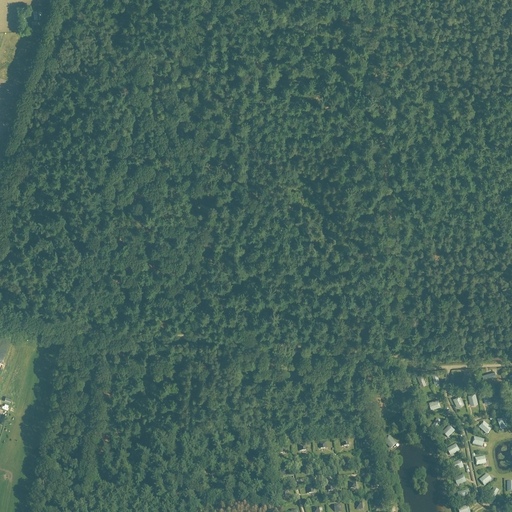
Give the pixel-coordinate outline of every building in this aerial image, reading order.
[(33,10),(34,21),(43,20),(42,9),(33,10)] [(42,21),(31,22),(32,29),(43,28),(42,21)] [(463,376),(461,382),(468,384),(470,378),(471,374),(465,373),(464,376),(463,376)] [(417,376),(420,383),(421,383),(422,386),(425,385),(424,381),(424,380),(422,375),(417,376)] [(490,393),(483,395),(485,405),(493,403),(490,393)] [(475,394),(468,396),(470,406),(478,404),(475,394)] [(460,396),(453,399),(457,408),(464,405),(460,396)] [(432,402),(429,404),(431,409),(434,408),(434,409),(440,407),(438,400),(432,402)] [(504,417),(498,420),(500,426),(501,429),(507,427),(506,424),(504,417)] [(434,425),(432,428),(436,430),(438,426),(441,421),(437,418),(433,425),(434,425)] [(484,422),(479,427),(484,431),(487,433),(491,429),(489,427),(489,426),(484,422)] [(449,425),(442,432),(448,438),(455,431),(449,425)] [(390,436),(383,441),(391,449),(397,444),(390,436)] [(474,437),(473,444),(479,446),(479,445),(482,446),(484,440),(481,439),(474,437)] [(450,448),(447,450),(450,455),(453,453),(454,454),(459,450),(456,444),(450,447),(450,448)] [(481,457),(475,458),(476,465),(483,464),(483,463),(486,463),(485,457),(481,457)] [(455,463),(452,464),(454,470),(457,469),(463,467),(461,460),(455,462),(455,463)] [(484,476),(479,480),(484,486),(489,482),(488,481),(491,479),(487,474),(485,476),(484,476)] [(457,478),(454,479),(456,485),(460,483),(460,484),(466,482),(463,475),(457,477),(457,478)] [(492,492),(489,497),(493,500),(497,493),(496,493),(498,490),(495,488),(492,492)]
